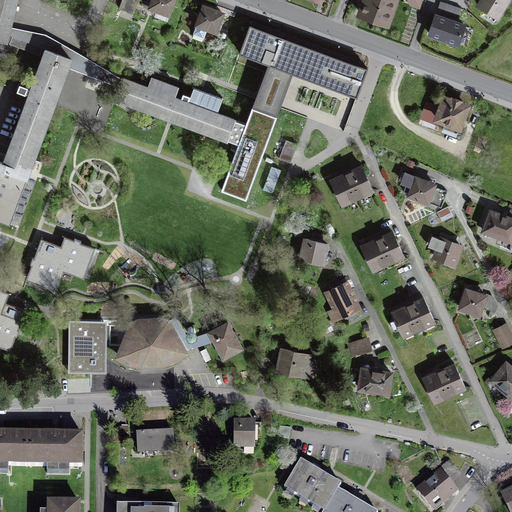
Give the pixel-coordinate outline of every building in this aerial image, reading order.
[(0,0),(0,41),(6,43),(16,0),(0,0)] [(138,1),(134,0),(123,0),(120,8),(133,13),(138,1)] [(174,0),(152,0),(149,10),(169,17),(174,0)] [(363,0),(358,18),(388,28),(397,1),(394,0),(363,0)] [(421,0),(412,0),(411,6),(419,8),(421,0)] [(482,0),(478,7),(497,18),(507,1),(504,0),(482,0)] [(223,17),(203,9),(196,26),(216,34),(223,17)] [(464,29),(437,19),(430,37),(458,47),(464,29)] [(367,70),(250,26),(240,53),(357,97),(367,70)] [(72,60),(45,49),(2,164),(30,174),(72,60)] [(122,77),(112,103),(236,150),(220,192),(245,202),(277,119),(249,109),(244,123),(175,97),(178,89),(151,79),(148,87),(122,77)] [(468,109),(440,98),(430,125),(458,136),(468,109)] [(208,144),(171,130),(163,152),(200,166),(208,144)] [(298,147),(286,143),(280,160),(292,164),(298,147)] [(271,166),(262,189),(272,193),(281,170),(271,166)] [(28,179),(0,168),(0,223),(11,227),(28,179)] [(363,170),(333,183),(343,206),(373,193),(363,170)] [(435,182),(413,175),(405,196),(438,208),(444,190),(434,187),(435,182)] [(448,207),(437,212),(441,221),(452,216),(448,207)] [(511,240),(511,222),(489,214),(481,235),(511,245),(511,240)] [(404,259),(393,235),(362,249),(373,273),(404,259)] [(463,248),(440,239),(432,261),(455,269),(463,248)] [(26,284),(55,295),(63,273),(82,280),(92,251),(64,241),(56,262),(37,255),(26,284)] [(329,247),(303,241),(299,261),(325,267),(329,247)] [(346,283),(323,294),(332,312),(328,314),(333,324),(360,310),(346,283)] [(489,298),(466,290),(458,312),(482,320),(489,298)] [(0,311),(5,308),(9,297),(0,293),(0,311)] [(424,300),(393,313),(404,338),(434,325),(424,300)] [(5,308),(0,311),(0,350),(8,353),(23,314),(5,308)] [(139,320),(132,322),(131,323),(121,349),(118,355),(129,361),(142,364),(145,364),(146,367),(149,367),(150,365),(155,364),(156,366),(159,366),(160,363),(163,363),(175,359),(185,351),(184,350),(192,346),(176,317),(168,321),(168,320),(160,318),(139,320)] [(123,326),(68,328),(68,368),(98,366),(98,377),(104,377),(103,358),(108,358),(108,354),(113,353),(113,349),(121,349),(131,323),(125,320),(123,326)] [(241,347),(227,322),(223,324),(222,322),(212,327),(214,329),(210,332),(214,339),(213,340),(219,349),(224,347),(228,355),(241,347)] [(191,326),(188,328),(187,330),(189,334),(192,334),(195,333),(196,330),(194,327),(191,326)] [(511,334),(507,326),(495,333),(503,349),(511,344),(511,334)] [(369,340),(347,347),(351,360),(373,353),(369,340)] [(312,360),(281,352),(276,373),(313,381),(316,365),(311,364),(312,360)] [(511,401),(511,368),(506,364),(490,383),(511,401)] [(455,368),(425,381),(435,404),(465,391),(455,368)] [(394,374),(363,370),(360,394),(391,398),(394,374)] [(257,423),(234,423),(234,454),(256,454),(257,423)] [(113,427),(113,442),(127,442),(127,427),(113,427)] [(173,433),(136,435),(138,457),(174,455),(173,433)] [(0,469),(28,470),(28,435),(0,434),(0,469)] [(82,436),(28,435),(28,470),(81,471),(82,436)] [(343,487),(301,463),(284,492),(288,494),(286,498),(292,502),(295,498),(302,502),(299,507),(305,510),(307,507),(313,510),(311,511),(328,511),(339,494),(343,487)] [(434,511),(458,493),(441,473),(417,493),(432,511),(434,511)] [(368,511),(339,494),(328,511),(368,511)] [(511,511),(511,495),(501,501),(506,511),(511,511)]
